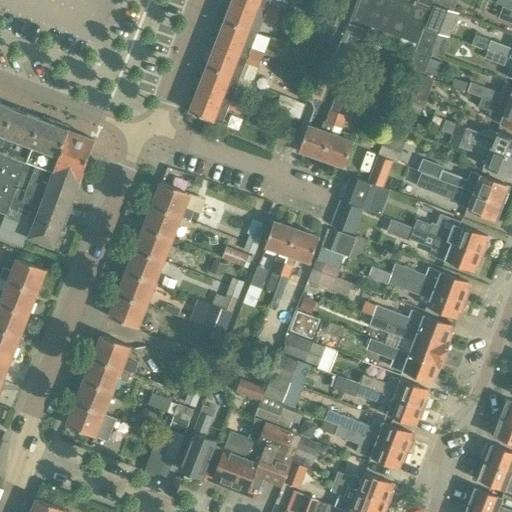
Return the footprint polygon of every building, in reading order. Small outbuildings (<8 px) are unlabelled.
[(239,0),(231,0),(224,20),(249,30),(258,34),(264,19),(267,10),(258,7),(239,0)] [(270,3),(270,0),(239,0),(258,7),(267,10),(270,3)] [(357,0),(351,18),(415,42),(430,2),(434,3),(447,8),(453,11),(457,0),(357,0)] [(267,10),(278,15),(281,7),(270,3),(267,10)] [(434,3),(424,29),(438,33),(447,8),(434,3)] [(511,8),(502,5),(497,18),(511,23),(511,8)] [(267,10),(264,19),(275,23),(278,15),(267,10)] [(331,34),(335,21),(317,15),(313,27),(331,34)] [(258,34),(249,30),(224,20),(215,43),(240,53),(249,56),(252,49),(258,34)] [(422,30),(416,47),(432,53),(438,36),(422,30)] [(511,46),(511,49),(489,40),(486,49),(511,59),(511,46)] [(249,56),(240,53),(215,43),(206,66),(231,75),(241,79),(246,64),(249,56)] [(432,53),(416,47),(409,68),(414,70),(425,74),(432,53)] [(249,56),(261,61),(264,53),(252,49),(249,56)] [(511,59),(486,49),(484,52),(482,58),(508,67),(505,75),(511,78),(511,59)] [(249,56),(246,64),(258,69),(261,61),(249,56)] [(331,63),(321,60),(314,79),(323,83),(331,63)] [(206,66),(197,88),(223,98),(231,101),(234,93),(235,89),(237,90),(241,79),(231,75),(206,66)] [(403,90),(404,91),(426,100),(434,79),(411,71),(403,90)] [(467,91),(482,96),(511,108),(511,88),(503,85),(500,93),(471,81),(467,91)] [(333,125),(337,112),(345,90),(338,87),(326,122),(323,121),(320,129),(330,133),(333,125)] [(231,101),(223,98),(197,88),(189,111),(222,124),(228,109),(231,101)] [(345,90),(337,112),(338,113),(346,116),(348,117),(356,94),(345,90)] [(420,116),(426,100),(404,91),(397,108),(420,116)] [(234,93),(231,101),(243,106),(246,98),(234,93)] [(304,104),(281,96),(275,111),(298,120),(304,104)] [(494,121),(499,123),(511,127),(511,108),(482,96),(478,106),(488,111),(489,115),(491,119),(494,121)] [(243,106),(231,101),(228,109),(240,113),(243,106)] [(0,145),(14,109),(0,104),(0,145)] [(0,145),(0,212),(5,215),(41,119),(27,114),(26,119),(14,115),(16,110),(14,109),(0,145)] [(394,112),(386,133),(405,141),(413,120),(394,112)] [(5,215),(0,226),(0,237),(22,246),(23,247),(27,237),(28,235),(32,225),(44,194),(69,130),(66,129),(54,125),(54,124),(41,119),(5,215)] [(511,137),(496,131),(487,129),(484,130),(480,132),(445,119),(441,130),(451,133),(511,157),(511,137)] [(308,125),(299,151),(321,159),(330,133),(320,129),(308,125)] [(330,133),(321,159),(344,167),(353,141),(339,136),(342,128),(333,125),(330,133)] [(69,130),(44,194),(71,203),(90,152),(95,140),(92,139),(71,131),(69,130)] [(397,163),(405,141),(386,133),(377,155),(392,161),(397,163)] [(448,142),(473,151),(487,157),(483,166),(511,177),(511,173),(511,157),(451,133),(448,142)] [(377,155),(367,182),(376,185),(383,187),(392,161),(377,155)] [(442,171),(439,179),(503,204),(507,193),(505,192),(507,185),(480,175),(476,184),(442,171)] [(367,182),(351,175),(341,200),(366,209),(376,185),(367,182)] [(448,200),(467,207),(466,209),(494,220),(497,213),(499,214),(503,204),(439,179),(436,178),(431,188),(450,195),(448,200)] [(194,210),(185,207),(190,193),(160,181),(160,182),(161,183),(152,204),(181,216),(190,219),(194,210)] [(28,235),(27,237),(54,247),(63,222),(71,203),(44,194),(32,225),(28,235)] [(181,216),(152,204),(144,227),(173,238),(181,216)] [(331,224),(354,233),(358,221),(336,212),(331,224)] [(484,242),(487,235),(458,224),(459,220),(440,213),(436,223),(431,221),(431,223),(417,218),(414,227),(428,232),(435,235),(483,254),(487,243),(484,242)] [(280,275),(296,229),(274,221),(265,246),(278,251),(275,259),(277,260),(273,273),(280,275)] [(173,238),(144,227),(135,249),(164,260),(173,238)] [(349,257),(356,238),(331,228),(324,247),(349,257)] [(310,262),(319,236),(296,229),(280,275),(289,278),(296,257),(310,262)] [(435,235),(428,232),(423,243),(429,245),(426,253),(473,271),(476,264),(479,265),(483,254),(435,235)] [(249,234),(246,242),(257,246),(260,238),(249,234)] [(246,242),(243,250),(253,254),(254,254),(257,246),(246,242)] [(252,254),(226,244),(221,256),(247,266),(252,254)] [(164,260),(135,249),(126,272),(155,283),(164,260)] [(317,256),(313,266),(337,276),(341,266),(317,256)] [(0,276),(8,280),(37,291),(45,270),(46,270),(46,269),(17,258),(12,271),(3,267),(0,275),(0,276)] [(226,264),(214,259),(210,270),(222,275),(226,264)] [(394,263),(391,272),(465,301),(470,289),(467,288),(469,282),(428,266),(425,275),(394,263)] [(336,278),(337,276),(313,266),(307,280),(331,290),(332,289),(348,295),(352,284),(336,278)] [(155,283),(126,272),(118,294),(147,305),(155,283)] [(426,307),(456,318),(458,311),(461,312),(465,301),(391,272),(387,282),(429,299),(426,307)] [(255,274),(251,284),(261,288),(265,278),(255,274)] [(0,289),(4,291),(0,301),(0,302),(28,314),(37,291),(8,280),(0,276),(0,289)] [(243,281),(233,278),(230,286),(240,290),(243,281)] [(230,286),(225,298),(235,301),(240,290),(230,286)] [(108,315),(108,316),(138,328),(147,305),(118,294),(109,316),(108,315)] [(215,294),(211,304),(230,312),(231,312),(235,301),(225,298),(215,294)] [(314,301),(304,297),(299,308),(309,312),(314,301)] [(0,328),(19,336),(28,314),(0,302),(0,328)] [(222,334),(226,324),(230,313),(230,312),(211,304),(208,303),(199,326),(211,330),(222,334)] [(372,315),(449,344),(450,342),(449,342),(453,333),(450,332),(452,325),(410,309),(407,317),(376,305),(372,315)] [(296,312),(288,332),(311,340),(319,321),(296,312)] [(412,342),(408,352),(441,365),(449,344),(372,315),(368,325),(412,342)] [(0,354),(10,358),(19,336),(0,328),(0,354)] [(208,337),(219,342),(222,334),(211,330),(208,337)] [(326,347),(290,333),(283,352),(318,366),(326,347)] [(93,357),(121,368),(133,373),(138,362),(125,357),(130,346),(101,334),(101,335),(102,335),(93,357)] [(375,351),(387,356),(404,362),(401,371),(431,382),(434,375),(436,376),(440,367),(441,365),(408,352),(378,341),(375,351)] [(0,379),(2,381),(10,358),(0,354),(0,379)] [(300,360),(282,354),(274,373),(292,380),(300,360)] [(131,372),(121,369),(93,357),(84,380),(112,391),(117,378),(127,382),(131,372)] [(364,374),(360,383),(425,408),(429,398),(426,396),(429,389),(390,375),(387,383),(364,374)] [(356,394),(360,383),(338,375),(333,388),(355,397),(356,394)] [(255,417),(264,395),(267,387),(241,377),(236,390),(248,395),(241,412),(255,417)] [(194,378),(188,394),(199,398),(205,382),(194,378)] [(84,380),(75,402),(103,413),(112,391),(84,380)] [(389,407),(386,414),(415,425),(418,418),(421,419),(425,408),(360,383),(356,394),(389,407)] [(264,395),(283,403),(288,391),(268,384),(267,387),(264,395)] [(196,406),(199,398),(188,394),(185,402),(196,406)] [(285,404),(283,403),(264,395),(255,417),(256,417),(277,425),(285,404)] [(511,401),(507,400),(504,407),(502,407),(498,417),(511,422),(511,401)] [(103,413),(75,402),(67,424),(66,424),(108,441),(117,419),(103,413)] [(178,403),(173,414),(190,421),(194,410),(178,403)] [(289,430),(292,421),(298,424),(304,411),(291,406),(285,404),(277,425),(289,430)] [(329,408),(325,419),(339,425),(408,452),(412,441),(409,440),(412,433),(373,418),(371,424),(329,408)] [(213,417),(201,412),(179,468),(202,477),(216,440),(206,435),(213,417)] [(173,414),(169,426),(185,433),(190,421),(173,414)] [(281,486),(283,482),(292,460),(302,435),(299,434),(289,430),(277,425),(256,417),(248,437),(229,488),(255,498),(263,479),(281,486)] [(493,436),(511,443),(511,422),(498,417),(494,428),(496,429),(493,436)] [(299,434),(302,435),(312,439),(317,424),(304,419),(299,434)] [(335,435),(339,425),(325,419),(321,430),(335,435)] [(408,452),(339,425),(335,435),(358,444),(355,452),(398,468),(401,461),(404,462),(408,452)] [(248,437),(231,430),(212,478),(219,481),(218,484),(229,488),(248,437)] [(173,431),(169,440),(180,444),(183,435),(173,431)] [(292,460),(307,466),(312,468),(322,443),(312,439),(302,435),(292,460)] [(157,442),(154,451),(174,459),(180,444),(169,440),(167,446),(157,442)] [(511,451),(491,444),(488,451),(486,450),(482,461),(511,472),(511,451)] [(299,488),(307,466),(292,460),(283,482),(299,488)] [(480,472),(477,479),(505,490),(508,482),(511,483),(511,472),(482,461),(478,471),(480,472)] [(337,471),(333,480),(389,502),(393,491),(390,490),(393,483),(364,472),(361,480),(337,471)] [(351,507),(362,511),(381,511),(382,511),(384,511),(385,511),(389,502),(333,480),(329,490),(336,493),(354,500),(351,507)] [(501,497),(474,487),(471,494),(469,493),(465,504),(487,511),(511,511),(511,510),(498,505),(501,497)] [(294,490),(286,510),(291,511),(312,511),(318,499),(294,490)] [(63,511),(64,510),(65,511),(65,510),(36,498),(36,499),(30,511),(63,511)]
